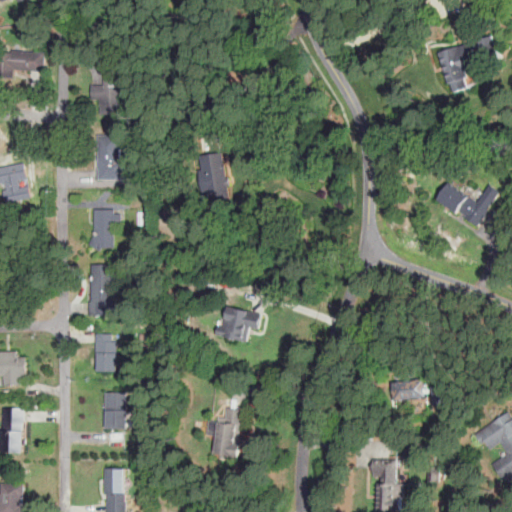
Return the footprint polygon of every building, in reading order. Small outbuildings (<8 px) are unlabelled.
[(445,55),(497,40),(501,55),(483,60),(485,68),(469,72),(475,91),(457,96),(445,55)] [(51,51),(50,70),(16,68),(17,50),(51,51)] [(125,113),(125,70),(110,71),(110,84),(95,84),(95,98),(104,98),(105,113),(125,113)] [(103,134),(125,134),(125,158),(130,158),(130,153),(141,153),(141,175),(129,175),(129,178),(102,178),(103,134)] [(206,155),(228,152),(235,195),(212,199),(206,155)] [(0,167),(26,161),(30,176),(0,184),(0,167)] [(444,182),(474,199),(464,216),(434,198),(444,182)] [(99,208),(120,208),(120,213),(127,213),(127,220),(119,220),(119,246),(107,246),(105,250),(93,243),(99,233),(99,208)] [(96,301),(96,263),(118,263),(118,301),(96,301)] [(111,301),(111,315),(93,315),(93,301),(96,301),(111,301)] [(232,304),(259,310),(258,316),(267,318),(265,327),(258,326),(254,342),(220,334),(223,324),(227,325),(232,304)] [(124,371),(122,332),(100,333),(102,372),(124,371)] [(2,350),(23,349),(23,357),(29,356),(30,375),(21,376),(22,384),(10,384),(10,374),(0,374),(0,356),(2,356),(2,350)] [(390,383),(420,379),(423,396),(392,400),(390,383)] [(448,387),(434,387),(434,405),(448,405),(448,387)] [(110,392),(110,411),(131,410),(131,392),(110,392)] [(144,409),(144,396),(151,396),(152,409),(144,409)] [(220,452),(223,435),(211,433),(213,419),(223,420),(224,415),(230,417),(232,406),(248,409),(242,449),(230,447),(229,453),(220,452)] [(30,452),(30,408),(9,408),(9,453),(30,452)] [(502,478),(511,471),(511,409),(475,433),(487,451),(500,442),(508,454),(493,464),(502,478)] [(113,410),(131,410),(134,410),(134,429),(113,429),(113,410)] [(401,482),(403,434),(429,435),(429,447),(436,447),(435,465),(429,465),(428,483),(401,482)] [(373,459),(396,459),(396,483),(402,483),(401,510),(376,509),(376,484),(382,484),(382,474),(372,474),(373,459)] [(109,468),(132,467),(133,493),(110,494),(109,468)] [(30,483),(29,494),(27,494),(26,507),(29,507),(28,511),(5,511),(6,511),(0,511),(0,493),(5,493),(6,482),(30,483)] [(130,493),(132,511),(114,511),(113,494),(130,493)]
